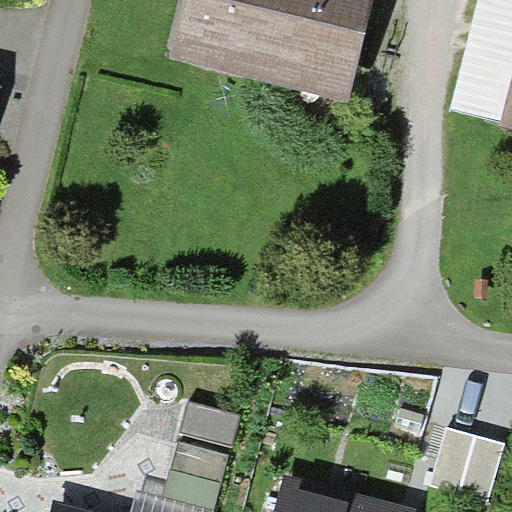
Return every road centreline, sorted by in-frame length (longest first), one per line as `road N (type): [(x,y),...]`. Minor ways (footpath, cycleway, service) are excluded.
road 1 (residential): [(0,313),(404,342)]
road 2 (residential): [(0,280),(73,0)]
